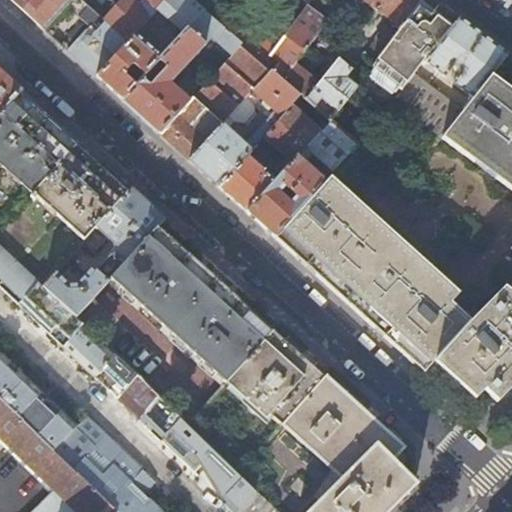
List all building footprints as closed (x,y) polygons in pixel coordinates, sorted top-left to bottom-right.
[(12,0),(25,11),(46,30),(73,0),(12,0)] [(143,0),(137,7),(131,2),(126,2),(111,20),(111,23),(98,36),(89,27),(67,50),(71,53),(97,77),(136,33),(156,11),(165,0),(143,0)] [(205,10),(193,0),(165,0),(156,11),(183,34),(187,30),(205,10)] [(362,0),(389,21),(374,40),(375,41),(366,53),(376,61),(423,0),(362,0)] [(423,0),(376,61),(371,68),(400,92),(414,75),(424,62),(434,50),(435,50),(459,19),(443,7),(434,0),(423,0)] [(285,36),(279,44),(265,62),(274,70),(284,79),(303,55),(305,51),(307,48),(328,21),(308,6),(287,33),(285,36)] [(205,10),(187,30),(206,46),(212,39),(231,56),(243,43),(231,32),(205,10)] [(245,14),(231,32),(243,43),(265,62),(279,44),(245,14)] [(482,35),(459,19),(435,50),(434,50),(424,62),(445,78),(453,67),(453,68),(454,70),(454,71),(455,72),(451,77),(454,80),(452,84),(471,99),(490,75),(501,62),(507,54),(482,35)] [(187,30),(183,34),(168,50),(165,54),(162,57),(158,61),(165,68),(149,86),(142,79),(123,100),(140,116),(160,134),(189,101),(176,89),(170,84),(206,46),(187,30)] [(142,79),(158,61),(162,57),(136,33),(97,77),(109,88),(123,100),(142,79)] [(243,43),(231,56),(206,83),(189,101),(160,134),(175,148),(190,161),(255,90),(274,70),(265,62),(243,43)] [(309,60),(303,55),(284,79),(303,96),(307,100),(319,84),(302,70),(309,60)] [(330,70),(319,84),(307,100),(316,107),(322,99),(338,111),(355,89),(356,87),(357,86),(346,78),(352,69),(339,59),(332,68),(330,70)] [(0,69),(0,114),(19,93),(22,90),(20,88),(0,69)] [(303,96),(284,79),(274,70),(255,90),(260,94),(277,109),(284,116),(303,96)] [(193,71),(176,89),(189,101),(206,83),(193,71)] [(441,136),(462,110),(414,75),(400,92),(394,100),(441,136)] [(511,91),(491,76),(490,75),(471,99),(462,110),(441,136),(440,137),(511,193),(511,91)] [(260,94),(255,90),(190,161),(204,174),(219,187),(247,157),(264,139),(284,116),(277,109),(244,147),(226,131),(234,122),(240,120),(251,108),(252,103),(260,94)] [(48,119),(19,93),(0,114),(0,219),(5,223),(78,146),(48,119)] [(316,107),(307,100),(303,96),(284,116),(264,139),(291,163),(296,158),(305,148),(331,120),(316,107)] [(341,129),(331,120),(305,148),(333,173),(338,167),(358,144),(344,131),(341,129)] [(96,163),(78,146),(5,223),(0,228),(0,245),(43,287),(57,272),(97,228),(129,193),(96,163)] [(265,173),(247,157),(219,187),(232,199),(247,212),(274,182),(271,178),(273,175),(269,171),(266,171),(265,173)] [(324,182),(296,158),(291,163),(274,182),(247,212),(260,224),(274,237),(324,182)] [(329,176),(324,182),(274,237),(301,262),(351,307),(385,337),(416,366),(424,373),(434,362),(472,322),(452,303),(460,294),(361,205),(329,176)] [(132,189),(129,193),(97,228),(114,244),(114,249),(95,269),(94,269),(92,269),(90,269),(89,270),(77,284),(69,284),(57,272),(43,287),(76,318),(111,279),(157,227),(165,219),(148,203),(132,189)] [(254,314),(157,227),(111,279),(227,383),(273,331),(254,314)] [(278,511),(76,318),(43,287),(0,245),(0,286),(19,305),(18,306),(25,313),(26,312),(48,333),(108,391),(147,428),(183,463),(215,493),(214,494),(220,500),(232,511),(278,511)] [(480,312),(472,322),(434,362),(476,399),(484,390),(498,402),(511,389),(511,387),(511,290),(509,288),(508,289),(504,286),(480,312)] [(324,378),(273,331),(227,383),(268,419),(271,416),(282,426),(283,425),(324,378)] [(78,426),(0,350),(0,400),(53,451),(78,426)] [(187,363),(176,376),(189,386),(200,373),(187,363)] [(403,448),(324,378),(283,425),(343,479),(310,511),(386,511),(414,484),(391,461),(403,448)] [(109,511),(113,509),(110,506),(53,451),(0,400),(0,445),(2,443),(42,482),(46,478),(59,490),(36,511),(109,511)] [(78,426),(53,451),(110,506),(142,470),(130,458),(86,417),(78,426)] [(153,480),(142,470),(110,506),(113,509),(116,511),(163,511),(144,493),(154,481),(153,480)]
